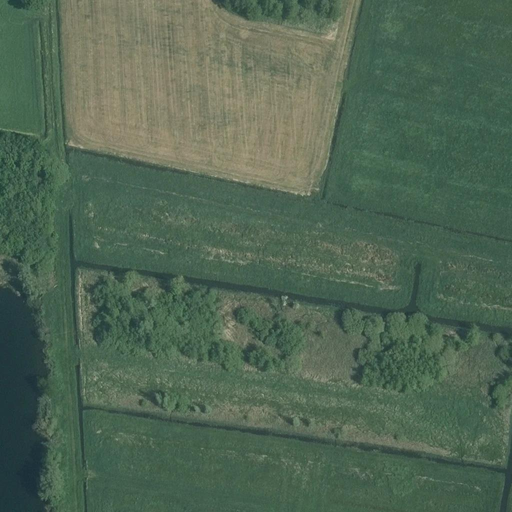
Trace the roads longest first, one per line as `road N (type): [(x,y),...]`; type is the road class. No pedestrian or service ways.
road 1 (track): [(58,185),(75,511)]
road 2 (track): [(54,143),(45,0)]
